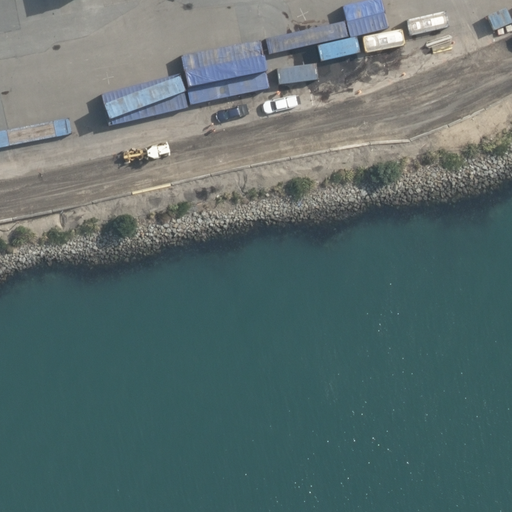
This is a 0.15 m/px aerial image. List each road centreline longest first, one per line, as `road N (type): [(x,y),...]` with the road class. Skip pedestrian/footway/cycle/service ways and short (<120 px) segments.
road 1 (unknown): [(249,154),(511,88)]
road 2 (unknown): [(254,51),(0,102)]
road 3 (unknown): [(0,200),(249,154)]
